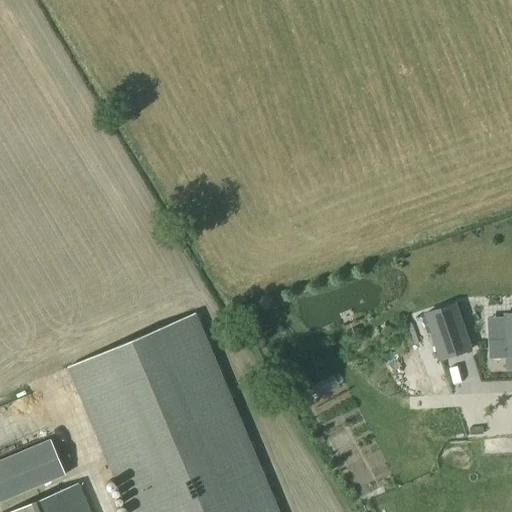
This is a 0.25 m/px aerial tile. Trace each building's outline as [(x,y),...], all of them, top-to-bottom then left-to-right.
[(461,307),(431,316),(446,362),(476,352),(461,307)] [(128,511),(277,511),(195,315),(68,369),(128,511)] [(506,341),(490,341),(490,362),(506,361),(507,373),(511,372),(511,318),(504,318),(506,341)] [(408,456),(511,442),(511,396),(402,412),(408,456)] [(9,399),(0,402),(0,440),(0,441),(0,440),(0,428),(18,421),(9,399)] [(0,460),(0,502),(65,475),(49,439),(0,460)] [(88,511),(76,484),(9,511),(88,511)]
